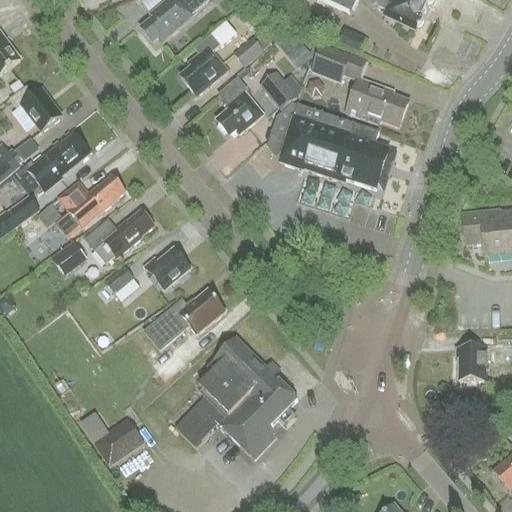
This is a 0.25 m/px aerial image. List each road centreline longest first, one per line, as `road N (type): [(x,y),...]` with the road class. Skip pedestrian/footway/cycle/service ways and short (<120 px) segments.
road 1 (unclassified): [(392,333),(290,298),(38,0)]
road 2 (tertiary): [(392,333),(456,120),(511,50)]
road 3 (tertiary): [(461,511),(368,411)]
road 4 (tertiary): [(289,511),(331,469),(368,411)]
